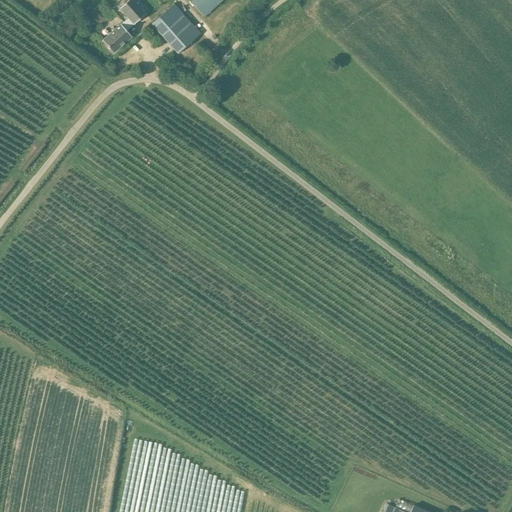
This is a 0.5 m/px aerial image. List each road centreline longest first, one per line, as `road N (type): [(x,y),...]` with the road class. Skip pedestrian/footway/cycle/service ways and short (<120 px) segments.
road 1 (unclassified): [(511,346),(193,99)]
road 2 (unclassified): [(193,99),(164,79),(140,76),(115,86),(0,228)]
road 3 (unclassified): [(193,99),(237,45),(289,0)]
